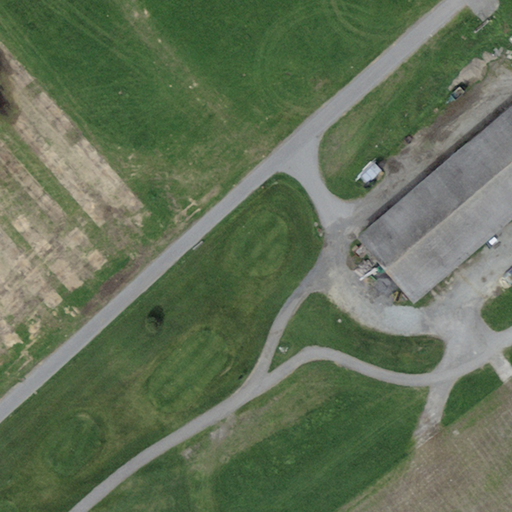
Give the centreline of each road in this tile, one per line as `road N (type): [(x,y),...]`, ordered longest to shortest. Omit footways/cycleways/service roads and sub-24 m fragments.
road 1 (track): [(460,0),(0,414)]
road 2 (track): [(511,334),(482,360),(418,382),(312,351),(75,511)]
road 3 (track): [(342,237),(347,281),(388,323),(465,323),(502,341)]
road 4 (track): [(342,237),(276,330),(257,390)]
